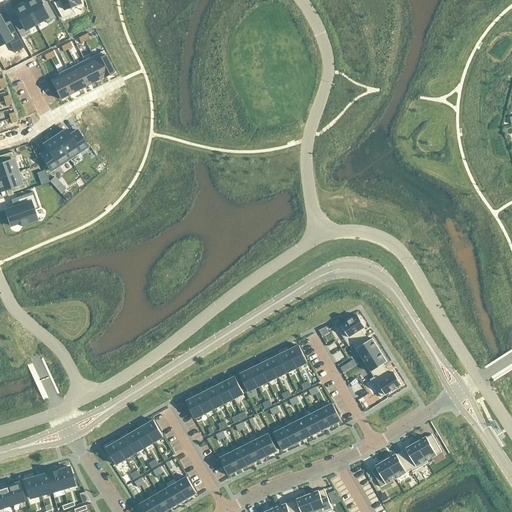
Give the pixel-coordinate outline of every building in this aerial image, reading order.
[(25,0),(27,2),(24,3),(36,24),(44,19),(46,23),(56,18),(48,5),(42,8),(37,0),(25,0)] [(59,0),(53,3),(61,18),(71,14),(69,8),(79,4),(77,0),(59,0)] [(15,8),(13,9),(19,21),(13,24),(16,29),(21,37),(30,32),(28,28),(36,24),(24,3),(22,4),(21,2),(14,6),(15,8)] [(1,16),(0,16),(0,44),(9,39),(16,52),(26,47),(21,37),(16,29),(10,33),(1,16)] [(103,51),(92,56),(103,77),(114,72),(103,51)] [(92,56),(84,61),(95,82),(103,77),(92,56)] [(84,61),(75,65),(86,86),(95,82),(84,61)] [(75,65),(67,69),(78,91),(86,86),(75,65)] [(67,69),(58,74),(69,95),(78,91),(67,69)] [(59,76),(50,80),(60,99),(69,95),(58,74),(59,76)] [(81,128),(80,129),(92,146),(93,145),(92,145),(103,138),(99,131),(117,120),(108,107),(101,112),(100,110),(87,118),(90,122),(81,128)] [(65,130),(54,137),(69,159),(87,147),(76,130),(69,135),(65,130)] [(47,150),(40,155),(51,171),(69,159),(54,137),(43,144),(47,150)] [(0,177),(19,171),(12,152),(0,155),(0,177)] [(0,191),(11,188),(13,193),(27,188),(24,181),(22,182),(19,171),(0,177),(0,191)] [(49,182),(46,176),(39,179),(41,185),(49,182)] [(65,189),(54,177),(49,182),(60,193),(65,189)] [(14,207),(5,210),(10,226),(20,223),(21,227),(22,226),(27,224),(27,225),(28,224),(27,223),(36,220),(33,210),(39,208),(33,192),(17,197),(19,202),(13,204),(14,207)] [(347,322),(337,328),(343,338),(349,346),(353,344),(352,343),(365,335),(364,335),(361,330),(365,328),(357,315),(347,322)] [(365,335),(352,343),(353,344),(356,349),(363,360),(379,350),(372,339),(368,341),(365,335)] [(299,346),(288,351),(297,368),(300,366),(307,363),(299,346)] [(379,350),(363,360),(371,372),(374,377),(374,378),(386,370),(383,364),(387,362),(379,350)] [(288,351),(279,355),(287,372),(297,368),(288,351)] [(279,355),(269,360),(278,377),(287,372),(279,355)] [(269,360),(259,365),(268,382),(278,377),(269,360)] [(259,365),(250,370),(258,387),(268,382),(259,365)] [(348,370),(345,365),(340,368),(343,373),(348,370)] [(250,370),(240,375),(249,392),(258,387),(250,370)] [(374,377),(370,380),(381,398),(401,385),(394,373),(390,375),(386,370),(374,378),(374,377)] [(235,377),(225,382),(233,399),(243,394),(235,377)] [(225,382),(215,387),(224,404),(233,399),(225,382)] [(215,387),(205,392),(214,409),(224,404),(215,387)] [(205,392),(196,397),(204,414),(214,409),(205,392)] [(196,397),(186,402),(194,419),(204,414),(196,397)] [(332,404),(322,409),(331,426),(341,421),(332,404)] [(322,409),(312,414),(321,431),(331,426),(322,409)] [(312,414),(303,419),(311,436),(321,431),(312,414)] [(303,419),(293,423),(302,441),(311,436),(303,419)] [(153,421),(144,426),(153,443),(163,437),(153,421)] [(293,423),(283,428),(292,445),(302,441),(293,423)] [(144,426),(134,432),(144,448),(153,443),(144,426)] [(283,428),(273,433),(282,450),(292,445),(283,428)] [(134,432),(125,437),(135,454),(144,448),(134,432)] [(269,434),(258,439),(267,456),(277,451),(269,434)] [(426,437),(416,443),(427,463),(429,465),(430,465),(430,464),(429,465),(427,461),(428,461),(432,458),(442,452),(436,443),(431,434),(426,437)] [(125,437),(116,443),(125,459),(135,454),(125,437)] [(258,439),(249,444),(257,461),(267,456),(258,439)] [(116,443),(106,448),(116,465),(125,459),(116,443)] [(406,449),(401,452),(412,472),(427,463),(416,443),(405,449),(406,449)] [(249,444),(239,449),(248,466),(257,461),(249,444)] [(239,449),(229,454),(238,471),(248,466),(239,449)] [(396,454),(386,460),(396,478),(397,478),(402,476),(402,475),(411,470),(413,474),(412,474),(413,475),(414,474),(414,473),(413,474),(412,472),(401,452),(396,455),(396,454)] [(229,454),(219,459),(228,476),(238,471),(229,454)] [(376,467),(370,470),(376,480),(381,487),(391,482),(396,480),(395,479),(396,479),(398,482),(397,483),(398,483),(399,483),(397,479),(396,478),(386,460),(375,466),(376,467)] [(69,467),(57,470),(63,489),(74,485),(69,467)] [(57,470),(46,474),(52,492),(63,489),(57,470)] [(46,474),(35,477),(41,495),(52,492),(46,474)] [(35,477),(24,480),(29,499),(41,495),(35,477)] [(187,477),(177,483),(187,499),(196,494),(187,477)] [(18,482),(6,486),(13,505),(24,501),(18,482)] [(177,483),(168,488),(177,505),(187,499),(177,483)] [(6,486),(0,488),(0,502),(2,508),(13,505),(6,486)] [(168,488),(158,494),(168,510),(177,505),(168,488)] [(318,491),(307,495),(313,511),(328,511),(333,510),(328,500),(324,489),(318,491)] [(158,494),(149,499),(156,511),(164,511),(168,510),(158,494)] [(296,500),(291,502),(295,511),(313,511),(307,495),(296,499),(296,500)] [(156,511),(149,499),(139,505),(143,511),(156,511)] [(286,504),(275,508),(276,511),(295,511),(291,502),(286,504)]
